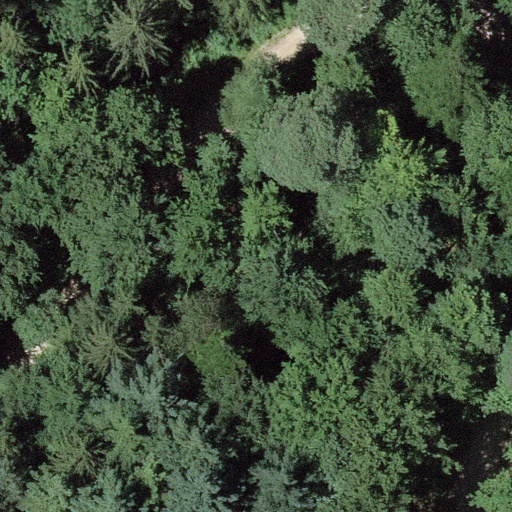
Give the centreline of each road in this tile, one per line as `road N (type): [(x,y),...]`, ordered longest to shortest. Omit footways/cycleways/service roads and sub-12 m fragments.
road 1 (track): [(506,0),(511,424),(480,511)]
road 2 (track): [(0,356),(340,0)]
